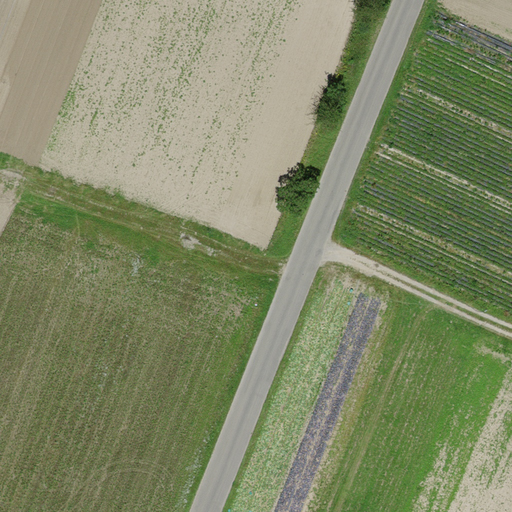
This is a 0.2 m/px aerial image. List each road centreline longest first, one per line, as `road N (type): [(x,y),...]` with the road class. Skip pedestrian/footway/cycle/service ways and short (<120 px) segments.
road 1 (unclassified): [(403,0),(203,511)]
road 2 (track): [(309,234),(511,330)]
